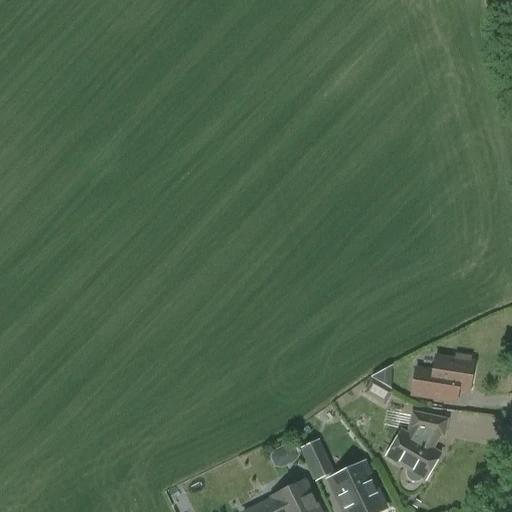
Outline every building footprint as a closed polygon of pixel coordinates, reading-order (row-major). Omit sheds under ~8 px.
[(433,372),(416,370),(412,396),(438,400),(440,387),(469,392),(474,364),(436,358),(433,372)] [(406,477),(407,480),(411,482),(415,483),(419,482),(424,480),(425,481),(440,455),(430,449),(434,441),(435,439),(435,438),(435,437),(435,435),(444,437),(447,422),(413,414),(410,430),(412,430),(408,436),(402,432),(387,458),(406,469),(406,474),(406,477)] [(300,449),(316,482),(335,473),(319,440),(300,449)] [(329,481),(344,511),(382,511),(386,511),(364,464),(329,481)] [(319,511),(305,483),(272,499),(274,501),(259,508),(251,511),(319,511)]
